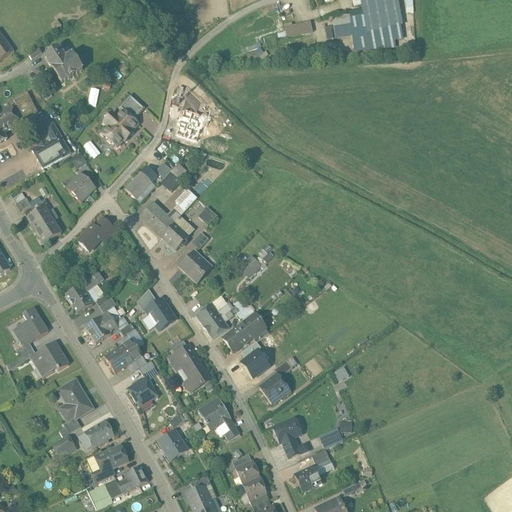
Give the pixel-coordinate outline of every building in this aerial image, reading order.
[(192,0),(194,9),(205,7),(203,0),(192,0)] [(396,0),(384,0),(378,2),(381,10),(381,11),(399,7),(396,0)] [(399,7),(381,11),(381,10),(363,14),(364,17),(350,19),(351,23),(352,37),(354,52),(395,48),(394,41),(401,41),(399,16),(400,16),(399,7)] [(351,23),(333,26),(335,39),(352,37),(351,23)] [(311,24),(284,30),(286,39),(313,33),(311,24)] [(331,27),(325,29),(327,40),(333,39),(331,27)] [(0,34),(0,62),(13,53),(0,34)] [(72,55),(65,59),(58,49),(44,58),(51,69),(50,69),(61,85),(69,80),(70,80),(74,77),(82,71),(72,55)] [(39,50),(29,56),(32,61),(42,55),(39,50)] [(27,95),(13,102),(16,107),(11,109),(18,123),(23,121),(24,123),(38,115),(27,95)] [(0,115),(0,144),(7,141),(3,135),(20,126),(18,123),(11,109),(0,115)] [(138,126),(123,112),(116,119),(112,115),(103,124),(108,128),(102,135),(117,149),(123,142),(125,143),(133,134),(132,133),(138,126)] [(53,125),(43,130),(46,135),(43,137),(42,136),(32,141),(37,149),(32,152),(38,163),(48,157),(51,163),(69,152),(53,125)] [(80,154),(70,161),(77,171),(87,164),(80,154)] [(171,171),(163,164),(156,172),(163,179),(169,173),(171,171)] [(188,174),(178,164),(169,174),(180,183),(188,174)] [(163,179),(160,183),(172,194),(180,184),(180,183),(169,174),(169,173),(163,179)] [(82,178),(69,191),(67,189),(66,190),(81,204),(96,189),(81,174),(80,175),(82,178)] [(151,184),(141,174),(125,191),(136,201),(151,184)] [(187,190),(175,203),(178,206),(185,212),(197,200),(187,190)] [(22,195),(12,201),(16,206),(25,200),(22,195)] [(25,200),(16,206),(20,213),(30,206),(26,199),(25,200)] [(41,203),(24,214),(27,219),(44,208),(41,203)] [(166,218),(152,204),(139,217),(162,238),(174,225),(180,218),(173,211),(172,211),(166,218)] [(178,206),(173,211),(180,218),(185,212),(178,206)] [(27,219),(26,219),(43,246),(61,235),(44,208),(27,219)] [(216,217),(207,208),(198,218),(207,227),(216,217)] [(92,227),(77,243),(88,253),(100,240),(103,237),(101,235),(109,227),(102,221),(95,229),(92,227)] [(174,225),(162,238),(176,252),(188,239),(174,225)] [(115,232),(109,227),(101,235),(103,237),(100,240),(105,244),(115,232)] [(201,234),(191,244),(198,251),(208,241),(201,234)] [(267,247),(258,238),(242,255),(245,259),(258,246),(263,250),(267,247)] [(0,276),(10,271),(1,254),(0,253),(0,276)] [(211,269),(194,253),(180,269),(195,283),(201,276),(203,279),(211,269)] [(269,253),(262,260),(267,265),(274,258),(269,253)] [(258,265),(251,257),(239,269),(248,278),(260,267),(258,265)] [(262,261),(258,265),(260,267),(262,269),(266,266),(262,261)] [(99,275),(81,288),(85,295),(87,293),(97,286),(103,281),(99,275)] [(92,306),(96,302),(104,297),(97,286),(87,293),(85,295),(92,306)] [(85,295),(81,288),(65,298),(77,316),(92,306),(85,295)] [(96,302),(99,307),(107,302),(104,297),(96,302)] [(221,298),(195,316),(204,328),(203,328),(208,336),(209,336),(213,341),(228,329),(216,312),(226,305),(221,298)] [(99,307),(103,315),(107,312),(113,309),(115,307),(111,300),(107,302),(99,307)] [(162,301),(146,312),(159,332),(175,321),(162,301)] [(48,333),(33,309),(23,316),(28,325),(14,334),(23,348),(23,349),(29,346),(48,333)] [(108,315),(100,320),(100,319),(85,329),(96,346),(111,336),(110,335),(118,330),(114,324),(120,320),(113,309),(107,312),(108,315)] [(243,309),(236,315),(239,320),(239,321),(242,319),(247,314),(243,309)] [(251,311),(247,314),(242,319),(245,323),(255,316),(255,317),(255,316),(251,311)] [(255,317),(246,324),(245,323),(223,340),(233,354),(258,335),(258,334),(264,329),(255,317)] [(131,325),(120,332),(124,338),(135,331),(131,325)] [(265,330),(258,335),(262,340),(268,335),(265,330)] [(272,336),(263,343),(271,352),(279,345),(272,336)] [(143,358),(132,341),(123,346),(134,363),(143,358)] [(184,343),(172,350),(176,355),(187,348),(184,343)] [(54,344),(38,353),(40,355),(32,360),(44,379),(57,371),(58,373),(69,367),(54,344)] [(29,346),(23,349),(23,348),(16,352),(20,358),(33,350),(32,349),(31,350),(29,346)] [(134,363),(123,346),(104,358),(115,375),(134,363)] [(210,381),(189,347),(187,348),(176,355),(169,360),(176,372),(183,368),(191,381),(184,384),(190,394),(210,381)] [(33,350),(20,358),(23,363),(36,355),(33,350)] [(258,352),(241,365),(252,379),(269,366),(258,352)] [(286,362),(274,371),(277,376),(278,376),(280,379),(292,370),(286,362)] [(150,363),(139,370),(142,376),(153,369),(150,363)] [(153,369),(142,376),(145,380),(146,381),(157,375),(153,369)] [(277,376),(259,390),(271,406),(281,398),(282,399),(283,398),(282,397),(289,392),(280,379),(278,376),(277,376)] [(145,380),(128,391),(139,408),(156,397),(146,381),(145,380)] [(93,411),(75,382),(58,392),(67,406),(59,411),(66,423),(67,424),(75,419),(76,421),(93,411)] [(218,399),(198,412),(206,424),(204,425),(206,427),(210,425),(214,432),(217,430),(221,437),(224,435),(224,436),(230,432),(228,429),(234,426),(230,420),(231,420),(218,399)] [(180,416),(169,423),(173,430),(185,423),(180,416)] [(75,419),(67,424),(66,423),(63,425),(69,436),(81,428),(76,421),(75,419)] [(294,420),(273,429),(280,445),(282,444),(284,448),(295,444),(293,439),(301,436),(294,420)] [(339,433),(351,433),(352,423),(340,422),(339,433)] [(105,423),(85,435),(93,449),(113,437),(105,423)] [(234,426),(228,429),(230,432),(224,436),(228,442),(240,435),(234,426)] [(318,437),(324,451),(342,442),(336,429),(318,437)] [(176,432),(157,443),(169,463),(188,451),(176,432)] [(67,437),(52,446),(59,458),(74,449),(67,437)] [(295,444),(284,448),(289,460),(300,455),(297,449),(295,444)] [(308,452),(305,446),(297,449),(300,455),(308,452)] [(120,448),(102,457),(103,459),(96,462),(100,472),(102,475),(111,471),(127,463),(120,448)] [(325,451),(311,457),(316,467),(329,461),(325,451)] [(248,456),(232,464),(235,471),(252,464),(248,456)] [(329,461),(316,467),(314,468),(318,476),(333,470),(329,461)] [(252,464),(235,471),(242,486),(259,479),(253,463),(252,464)] [(314,468),(294,477),(302,495),(322,486),(318,476),(314,468)] [(141,469),(125,477),(126,481),(131,491),(148,483),(141,469)] [(111,471),(102,475),(100,472),(92,475),(97,485),(114,477),(111,471)] [(207,477),(190,485),(194,492),(204,488),(210,485),(207,477)] [(259,479),(242,486),(249,502),(265,495),(266,494),(259,479)] [(115,480),(104,485),(104,487),(107,493),(119,488),(118,485),(115,480)] [(366,480),(355,485),(358,492),(368,487),(366,480)] [(126,481),(118,485),(119,488),(123,495),(131,491),(126,481)] [(355,485),(342,492),(344,498),(358,492),(355,485)] [(104,487),(88,494),(91,500),(94,507),(96,511),(112,505),(107,493),(104,487)] [(194,492),(185,496),(192,510),(210,502),(204,488),(194,492)] [(265,495),(249,502),(252,509),(268,501),(265,495)] [(344,511),(339,500),(315,510),(315,511),(344,511)] [(268,501),(252,509),(253,511),(262,511),(271,508),(268,501)] [(214,511),(210,502),(192,510),(192,511),(214,511)]
